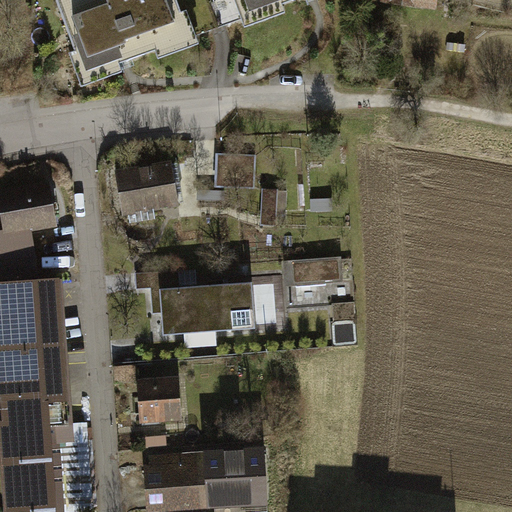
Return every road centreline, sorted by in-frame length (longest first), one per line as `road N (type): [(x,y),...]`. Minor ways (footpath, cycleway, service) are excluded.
road 1 (residential): [(84,124),(110,511)]
road 2 (track): [(211,105),(266,98),(511,119)]
road 3 (residential): [(84,124),(211,105)]
